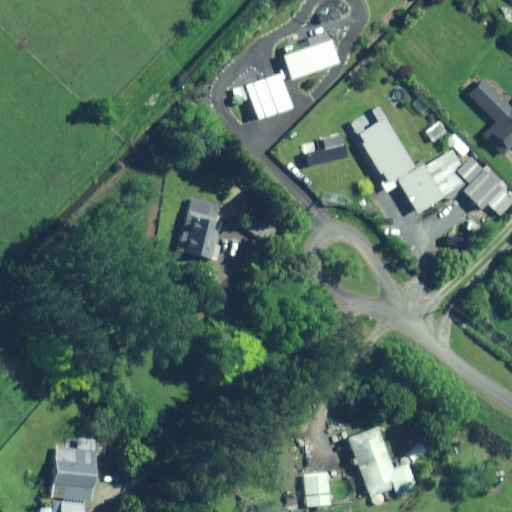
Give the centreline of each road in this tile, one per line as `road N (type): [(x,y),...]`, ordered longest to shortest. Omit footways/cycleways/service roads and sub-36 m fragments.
road 1 (residential): [(399,326),(339,302),(303,260),(326,216),(361,223),(395,270)]
road 2 (unknown): [(425,347),(464,282),(511,228)]
road 3 (residential): [(399,326),(511,408)]
